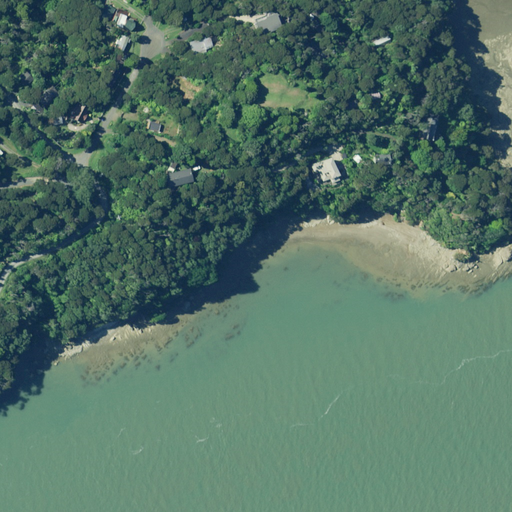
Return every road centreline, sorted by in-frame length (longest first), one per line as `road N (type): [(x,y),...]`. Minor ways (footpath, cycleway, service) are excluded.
road 1 (unclassified): [(78,162),(104,196),(100,219),(79,239),(12,266),(0,285)]
road 2 (unclassified): [(78,162),(156,41)]
